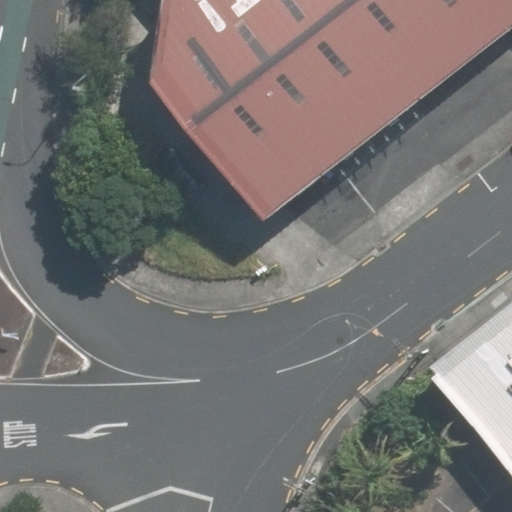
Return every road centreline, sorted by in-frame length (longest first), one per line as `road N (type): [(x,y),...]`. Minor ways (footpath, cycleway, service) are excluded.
road 1 (primary): [(36,0),(32,137),(49,276),(107,325),(232,375)]
road 2 (unclassified): [(232,375),(294,366),(361,336),(511,219)]
road 3 (primary): [(232,375),(101,415),(0,432)]
road 4 (unclassified): [(210,511),(232,375)]
